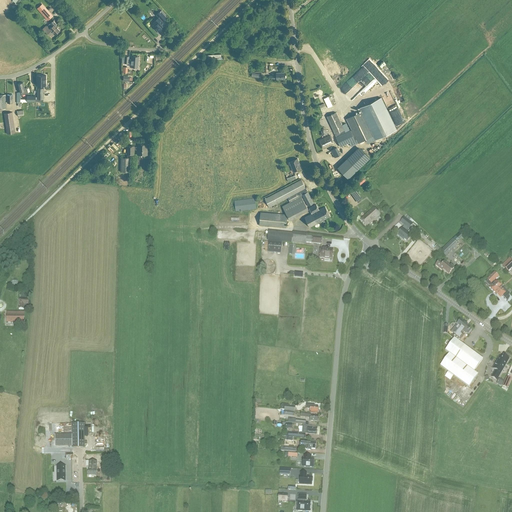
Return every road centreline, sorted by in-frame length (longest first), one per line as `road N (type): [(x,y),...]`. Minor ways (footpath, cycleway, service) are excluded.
road 1 (unclassified): [(322,511),(343,292),(370,243)]
road 2 (tertiary): [(370,243),(345,218),(312,152),(288,0)]
road 3 (unclassified): [(254,0),(121,128)]
road 4 (tertiary): [(511,341),(370,243)]
